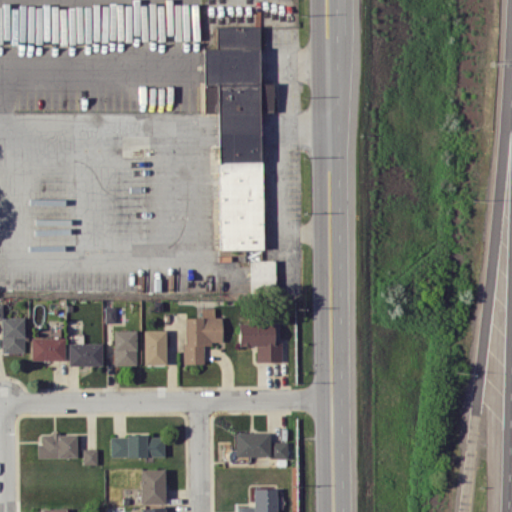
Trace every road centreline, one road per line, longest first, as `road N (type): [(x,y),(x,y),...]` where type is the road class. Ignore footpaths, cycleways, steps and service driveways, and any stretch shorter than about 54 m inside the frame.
road 1 (residential): [(318,0),(324,511)]
road 2 (residential): [(342,511),(338,0)]
road 3 (motorway): [(511,97),(465,511)]
road 4 (residential): [(323,399),(6,402)]
road 5 (motorway): [(511,284),(508,511)]
